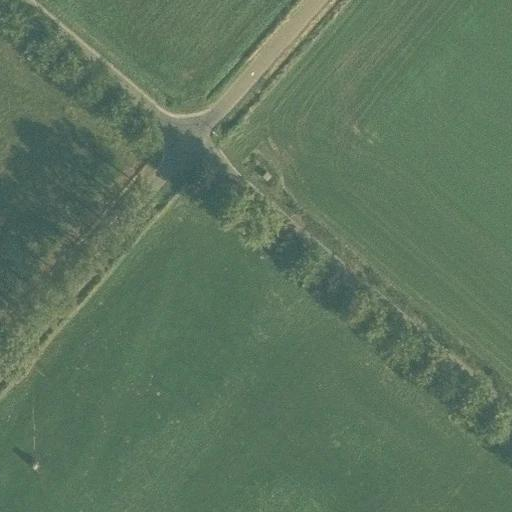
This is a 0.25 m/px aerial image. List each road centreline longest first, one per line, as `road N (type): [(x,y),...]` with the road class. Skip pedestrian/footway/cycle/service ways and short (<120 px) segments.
road 1 (track): [(511,422),(189,146)]
road 2 (unclassified): [(0,360),(189,146)]
road 3 (unclassified): [(189,146),(16,0)]
road 4 (unclassified): [(189,146),(317,0)]
